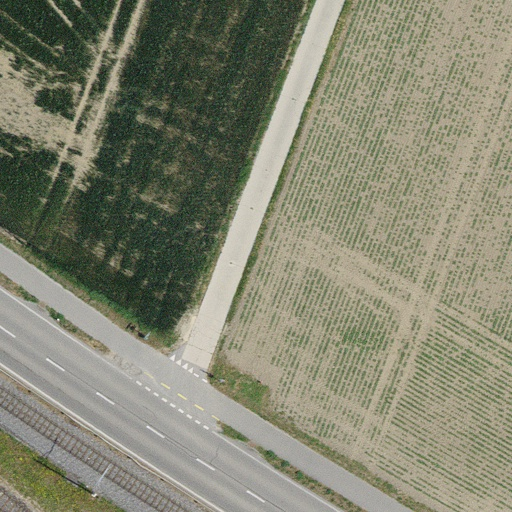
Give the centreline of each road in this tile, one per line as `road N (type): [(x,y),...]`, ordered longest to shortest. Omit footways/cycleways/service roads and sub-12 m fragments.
road 1 (track): [(164,438),(331,0)]
road 2 (secondary): [(280,511),(0,326)]
